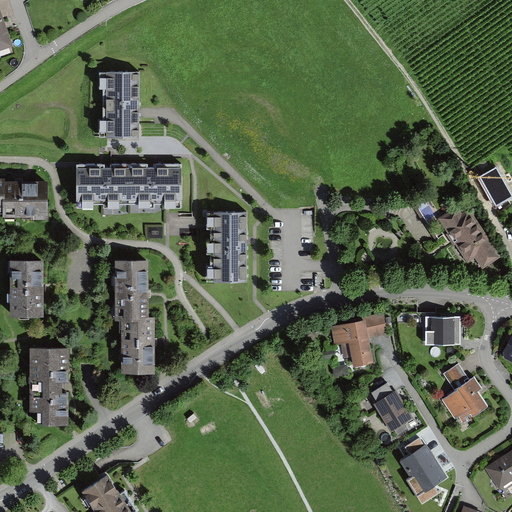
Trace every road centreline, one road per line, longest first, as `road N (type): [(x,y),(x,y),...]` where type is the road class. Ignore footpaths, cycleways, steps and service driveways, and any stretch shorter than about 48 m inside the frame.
road 1 (residential): [(342,297),(247,336),(0,503)]
road 2 (track): [(511,250),(408,75),(348,0)]
road 3 (residential): [(499,301),(457,292),(342,297)]
